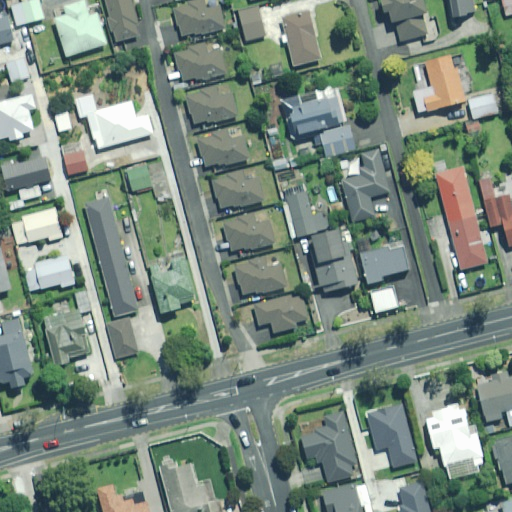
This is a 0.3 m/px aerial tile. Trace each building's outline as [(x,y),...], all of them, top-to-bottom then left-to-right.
[(43,20),(38,0),(11,7),(17,27),(43,20)] [(88,16),(83,0),(63,6),(66,16),(54,19),(66,58),(106,46),(96,13),(88,16)] [(104,0),(109,19),(106,19),(109,33),(112,32),(115,43),(141,37),(132,0),(104,0)] [(217,7),(215,0),(214,0),(204,2),(203,0),(193,0),(186,2),(186,6),(172,9),(179,40),(224,31),(219,6),(217,7)] [(395,23),(400,45),(406,44),(407,48),(424,44),(435,42),(428,11),(424,12),(421,0),(380,0),(383,14),(388,13),(390,24),(395,23)] [(448,0),(453,19),(474,14),(470,0),(448,0)] [(511,15),(511,0),(500,0),(505,17),(511,15)] [(266,37),(258,6),(237,12),(245,42),(266,37)] [(308,12),(283,18),(287,35),(281,36),(283,44),(287,43),(293,68),(320,61),(308,12)] [(0,45),(2,45),(4,51),(12,49),(11,43),(14,42),(8,18),(0,19),(0,45)] [(189,51),(175,53),(177,72),(180,71),(182,82),(225,76),(221,51),(208,53),(206,45),(189,48),(189,51)] [(461,55),(412,68),(416,84),(411,85),(415,100),(419,115),(465,103),(462,91),(472,88),(467,67),(464,68),(461,55)] [(29,78),(23,58),(5,64),(11,84),(29,78)] [(219,97),(217,88),(200,91),(200,94),(186,97),(192,127),(238,118),(233,94),(219,97)] [(0,140),(8,139),(9,142),(23,139),(22,135),(33,132),(28,111),(35,109),(32,96),(8,102),(5,91),(0,92),(0,140)] [(500,114),(495,95),(468,101),(473,121),(500,114)] [(300,106),(288,108),(292,125),(295,124),(298,136),(346,124),(339,96),(300,106)] [(131,103),(91,113),(96,130),(93,131),(98,150),(152,135),(147,117),(135,120),(131,103)] [(276,135),(275,117),(267,117),(268,135),(276,135)] [(478,124),(464,128),(468,138),(481,134),(478,124)] [(249,160),(238,126),(227,130),(196,139),(205,169),(223,164),(224,167),(249,160)] [(356,150),(349,127),(319,136),(325,159),(356,150)] [(276,138),(268,140),(274,159),(282,157),(276,138)] [(389,193),(378,151),(358,156),(359,159),(343,163),(347,180),(342,182),(352,224),(374,219),(369,198),(389,193)] [(87,172),(83,153),(63,157),(67,176),(87,172)] [(23,201),(41,197),(38,185),(50,182),(45,158),(13,166),(12,163),(0,165),(6,192),(17,189),(20,201),(6,204),(8,212),(25,208),(23,201)] [(284,160),(272,163),(274,172),(287,169),(284,160)] [(146,165),(126,171),(133,193),(153,187),(146,165)] [(462,165),(433,174),(461,269),(489,261),(462,165)] [(212,183),(218,210),(233,206),(234,210),(263,203),(257,178),(244,181),(242,170),(226,173),(227,179),(212,183)] [(508,248),(511,247),(511,192),(495,196),(490,172),(478,175),(490,228),(503,225),(508,248)] [(169,186),(152,191),(156,205),(173,200),(169,186)] [(299,238),(326,231),(320,211),(310,214),(305,193),(281,200),(288,225),(297,257),(303,255),(299,238)] [(137,312),(108,198),(84,205),(108,298),(110,306),(113,319),(137,312)] [(343,203),(328,207),(330,217),(345,213),(343,203)] [(62,239),(54,209),(21,218),(23,223),(11,226),(17,246),(48,238),(49,242),(62,239)] [(394,214),(384,218),(389,233),(399,229),(394,214)] [(223,225),(229,253),(243,250),(244,252),(251,251),(274,246),(268,221),(256,224),(254,215),(235,219),(236,222),(223,225)] [(322,295),(357,284),(347,254),(356,251),(349,227),(310,239),(318,265),(313,267),(322,295)] [(409,271),(400,238),(385,242),(386,246),(358,254),(367,286),(384,282),(383,278),(409,271)] [(0,294),(11,291),(0,250),(0,294)] [(181,309),(179,305),(191,302),(192,310),(200,308),(186,256),(171,260),(174,272),(151,278),(161,315),(181,309)] [(284,283),(287,282),(282,265),(279,266),(276,257),(265,260),(264,256),(248,260),(249,264),(233,269),(242,298),(255,294),(256,297),(286,288),(284,283)] [(74,285),(67,257),(34,265),(36,270),(26,273),(32,292),(60,285),(61,289),(74,285)] [(397,309),(392,286),(370,292),(375,314),(397,309)] [(81,314),(90,311),(85,292),(74,295),(79,312),(43,320),(54,368),(70,364),(68,355),(85,351),(81,333),(86,332),(83,320),(81,314)] [(308,321),(302,298),(290,301),(289,297),(253,306),(259,327),(270,324),(273,335),(296,329),(295,324),(308,321)] [(137,352),(129,319),(106,325),(114,358),(137,352)] [(30,362),(35,361),(31,344),(26,345),(20,320),(1,324),(4,337),(0,338),(0,384),(9,383),(11,390),(25,387),(23,379),(33,377),(30,362)] [(509,369),(492,373),(493,380),(478,383),(486,415),(486,414),(488,420),(504,416),(502,411),(507,409),(511,423),(511,422),(511,374),(510,375),(509,369)] [(404,401),(367,410),(377,448),(389,445),(395,466),(419,460),(404,401)] [(449,407),(433,411),(435,415),(428,417),(435,447),(440,445),(445,464),(447,464),(450,477),(480,469),(479,464),(485,462),(484,456),(485,456),(479,434),(482,433),(479,423),(470,425),(467,415),(469,415),(467,407),(460,408),(458,403),(449,405),(449,407)] [(356,465),(343,413),(325,417),(297,425),(308,466),(321,463),(327,484),(353,478),(350,467),(356,465)] [(511,434),(495,439),(496,442),(492,444),(496,457),(499,457),(499,458),(498,459),(501,469),(503,468),(507,484),(511,482),(511,434)] [(216,511),(213,500),(209,501),(203,479),(197,481),(192,461),(159,470),(169,511),(216,511)] [(364,511),(356,481),(323,490),(328,511),(364,511)] [(384,511),(386,511),(381,492),(368,495),(372,511),(384,511)] [(147,511),(145,503),(133,507),(129,494),(99,503),(101,511),(147,511)] [(511,511),(511,498),(502,501),(505,511),(502,511),(511,511)]
